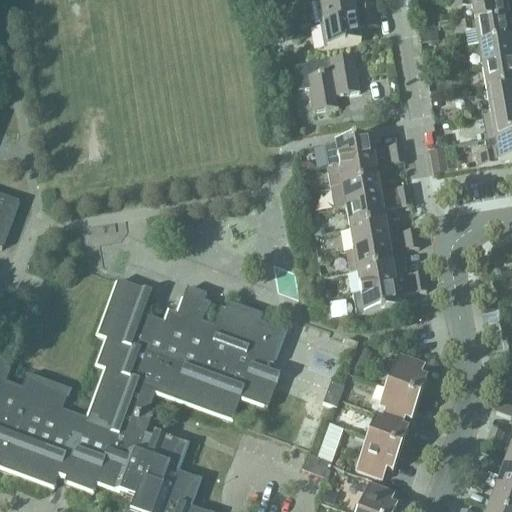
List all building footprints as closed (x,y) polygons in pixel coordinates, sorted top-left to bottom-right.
[(316,4),(320,28),(376,18),(374,7),(364,9),(364,11),(355,13),(352,0),(342,0),(319,4),(319,3),(316,4)] [(471,10),(474,24),(474,25),(507,19),(503,0),(470,0),(450,3),(451,13),(471,10)] [(376,18),(320,28),(324,52),(360,46),(358,31),(367,29),(368,31),(378,30),(376,18)] [(475,33),(478,48),(511,42),(507,19),(474,25),(474,24),(454,27),(455,37),(475,33)] [(286,42),(285,33),(282,34),(271,35),(272,44),(286,42)] [(478,48),(482,71),(511,66),(511,49),(511,42),(478,48)] [(309,93),(313,116),(338,112),(336,100),(359,96),(353,60),(293,70),(297,95),(309,93)] [(511,66),(482,71),(486,95),(511,90),(511,66)] [(511,90),(486,95),(490,119),(511,115),(511,90)] [(487,144),(494,142),(511,139),(511,115),(490,119),(483,120),(487,144)] [(511,139),(494,142),(497,157),(487,159),(487,157),(476,158),(478,170),(511,164),(511,139)] [(335,147),(339,169),(373,163),(369,141),(335,147)] [(389,151),(391,160),(403,158),(401,149),(389,151)] [(391,160),(392,170),(404,168),(403,158),(391,160)] [(327,171),(330,193),(377,185),(373,163),(339,169),(327,171)] [(334,214),(346,212),(380,206),(377,185),(330,193),(334,214)] [(396,193),(398,203),(410,201),(408,191),(396,193)] [(0,252),(1,253),(19,205),(0,198),(0,252)] [(410,201),(398,203),(399,212),(411,210),(410,201)] [(346,212),(349,233),(384,227),(380,206),(346,212)] [(349,233),(353,254),(387,248),(384,227),(349,233)] [(404,236),(405,245),(417,243),(415,234),(404,236)] [(417,243),(405,245),(407,255),(419,253),(417,243)] [(350,277),(357,276),(391,270),(387,248),(353,254),(346,255),(350,277)] [(357,276),(360,297),(395,291),(391,270),(357,276)] [(411,279),(412,288),(424,286),(423,277),(411,279)] [(192,511),(190,511),(200,484),(177,475),(187,448),(147,434),(153,416),(149,414),(155,398),(231,426),(240,403),(267,413),(279,380),(270,377),(285,336),(258,326),(260,319),(227,307),(225,314),(220,312),(213,330),(202,326),(208,308),(204,306),(206,299),(187,292),(176,320),(168,317),(164,328),(142,320),(151,297),(118,285),(97,340),(106,344),(96,371),(105,374),(87,424),(61,415),(69,395),(57,391),(27,379),(22,393),(5,386),(10,373),(6,371),(8,364),(0,360),(0,473),(53,493),(56,484),(92,497),(96,488),(123,498),(123,497),(137,502),(132,511),(192,511)] [(424,286),(412,288),(414,297),(426,295),(424,286)] [(395,291),(360,297),(364,319),(399,313),(395,291)] [(340,357),(345,359),(352,361),(358,347),(345,343),(340,357)] [(398,360),(386,392),(419,404),(426,383),(420,381),(424,370),(398,360)] [(322,408),(335,413),(345,388),(331,383),(322,408)] [(385,415),(381,424),(391,428),(395,418),(405,422),(411,425),(419,404),(386,392),(378,413),(385,415)] [(375,422),(367,443),(400,455),(408,434),(401,431),(405,422),(395,418),(391,428),(381,424),(375,422)] [(488,441),(500,446),(503,437),(491,433),(488,441)] [(500,446),(488,441),(485,450),(496,455),(500,446)] [(400,455),(367,443),(355,474),(382,484),(386,473),(392,475),(400,455)] [(301,474),(327,483),(330,474),(313,468),(316,459),(308,456),(301,474)] [(511,473),(504,470),(496,490),(511,496),(511,473)] [(473,482),(485,486),(488,477),(477,473),(473,482)] [(473,482),(470,491),(481,495),(485,486),(473,482)] [(368,488),(358,511),(396,511),(390,509),(394,498),(368,488)] [(511,511),(511,496),(496,490),(489,511),(492,511),(511,511)]
